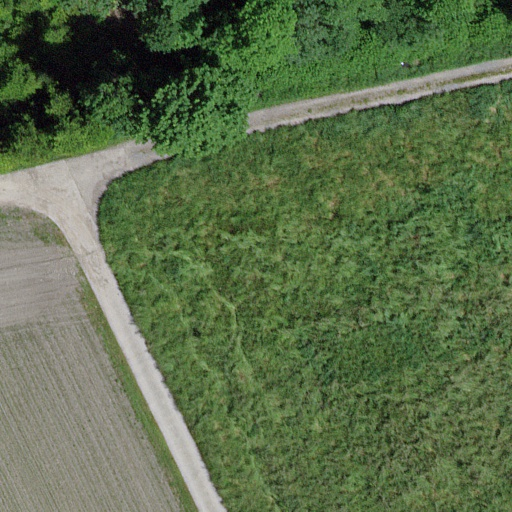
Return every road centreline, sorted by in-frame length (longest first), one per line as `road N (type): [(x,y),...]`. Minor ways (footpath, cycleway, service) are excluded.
road 1 (unclassified): [(50,174),(511,71)]
road 2 (unclassified): [(50,174),(211,511)]
